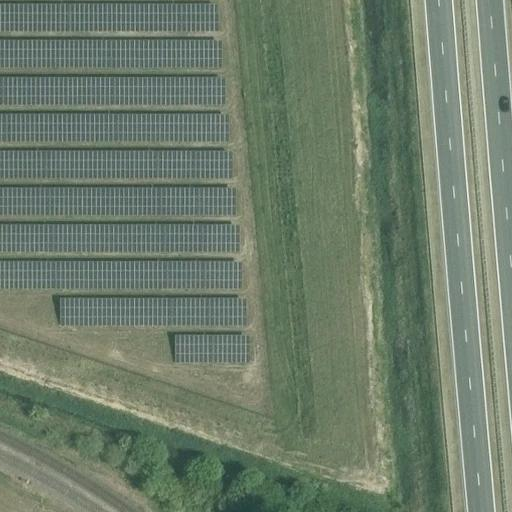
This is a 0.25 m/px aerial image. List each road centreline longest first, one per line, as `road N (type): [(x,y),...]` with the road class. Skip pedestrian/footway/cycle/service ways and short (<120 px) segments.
road 1 (trunk): [(438,0),(480,511)]
road 2 (trunk): [(511,274),(489,0)]
